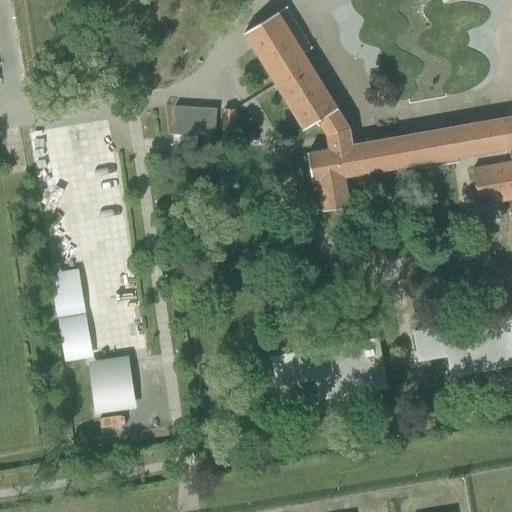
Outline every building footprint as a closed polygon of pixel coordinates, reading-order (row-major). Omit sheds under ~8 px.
[(480,206),(511,200),(511,117),(452,128),(451,123),(413,130),(414,135),(352,146),(349,128),(304,54),(312,49),(312,48),(311,48),(287,9),(288,9),(287,7),(244,34),(304,131),(319,122),(327,135),(330,150),(308,154),(313,183),(318,182),(324,212),(350,207),(345,178),(419,164),(420,169),(458,162),(457,158),(510,148),(511,161),(511,162),(473,169),(480,206)] [(215,136),(217,109),(175,106),(173,134),(215,136)] [(235,110),(225,109),(223,132),(233,133),(235,110)] [(198,136),(173,135),(173,147),(197,148),(198,136)] [(46,271),(58,360),(88,356),(76,267),(46,271)] [(511,315),(414,333),(419,361),(457,354),(460,373),(451,375),(451,377),(511,366),(511,315)] [(382,359),(378,339),(272,358),(277,386),(325,377),(328,396),(318,398),(319,401),(387,389),(387,386),(382,387),(377,360),(382,359)] [(88,362),(95,415),(137,409),(129,357),(88,362)]
